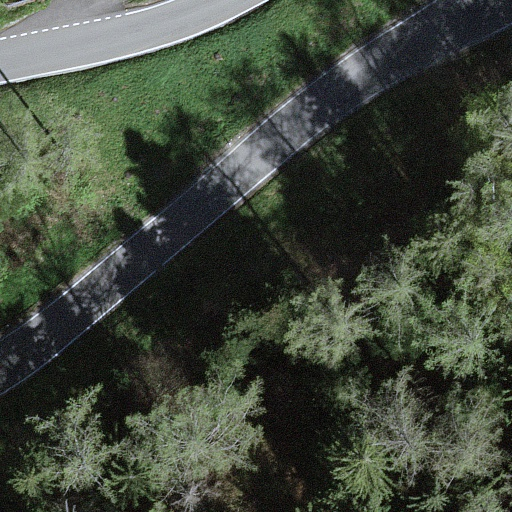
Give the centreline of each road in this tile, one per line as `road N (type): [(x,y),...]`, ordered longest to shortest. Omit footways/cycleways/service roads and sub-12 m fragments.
road 1 (tertiary): [(488,0),(306,121),(0,364)]
road 2 (tertiary): [(0,60),(144,29),(228,0)]
